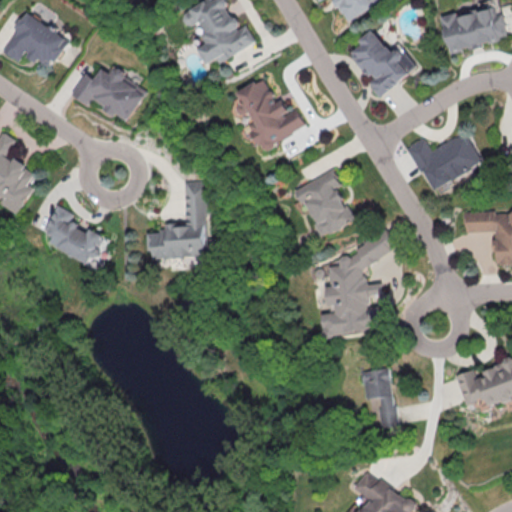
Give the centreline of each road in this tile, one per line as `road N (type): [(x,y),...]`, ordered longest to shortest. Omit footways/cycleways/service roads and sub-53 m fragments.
road 1 (residential): [(284,0),(456,291),(435,326)]
road 2 (residential): [(456,291),(511,293),(501,511)]
road 3 (residential): [(375,145),(436,99),(511,76)]
road 4 (residential): [(0,85),(114,172)]
